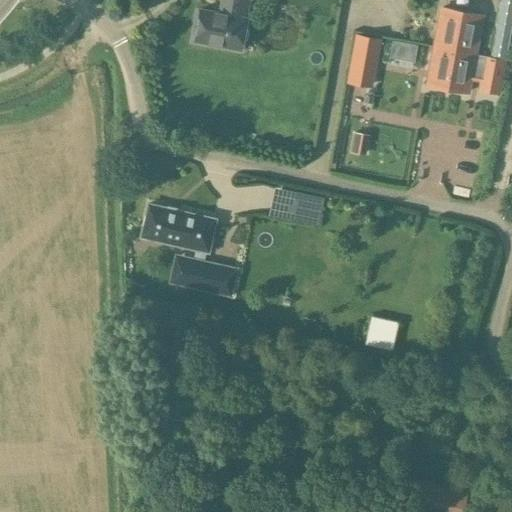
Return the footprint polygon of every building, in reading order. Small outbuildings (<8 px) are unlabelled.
[(201,9),(198,24),(195,40),(242,49),(248,17),(239,16),(241,0),(223,0),(221,12),(201,9)] [(440,8),(427,83),(469,91),(471,79),(481,81),(479,89),(500,93),(506,60),(476,54),(483,16),(440,8)] [(369,86),(378,38),(357,34),(349,82),(369,86)] [(392,38),(388,60),(423,66),(427,45),(392,38)] [(351,130),(349,151),(368,153),(370,132),(351,130)] [(142,236),(208,250),(214,219),(149,205),(142,236)] [(173,256),(167,284),(229,298),(235,270),(173,256)] [(392,350),(399,321),(370,313),(363,342),(392,350)] [(397,505),(411,510),(419,481),(405,477),(397,505)] [(416,507),(443,511),(458,511),(463,486),(420,479),(416,507)]
